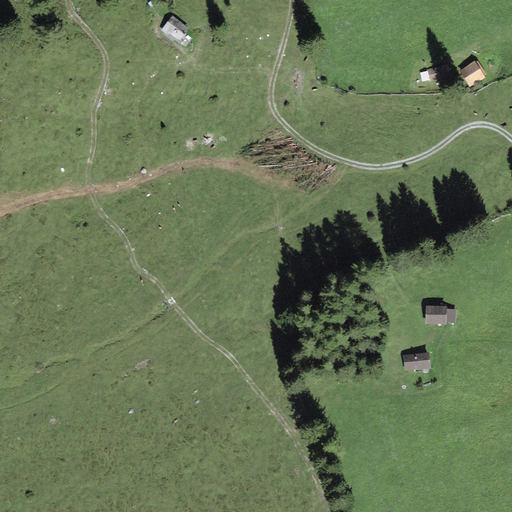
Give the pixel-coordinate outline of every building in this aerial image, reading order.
[(189,29),(173,16),(161,30),(167,35),(169,33),(180,41),(189,29)] [(476,62),(475,61),(459,71),(470,88),(485,78),(484,76),(487,74),(478,61),(476,62)] [(452,77),(448,64),(428,70),(432,83),(452,77)] [(447,306),(426,305),(425,324),(446,325),(446,323),(456,323),(457,310),(447,309),(447,306)] [(429,352),(403,355),(404,370),(431,368),(429,352)]
